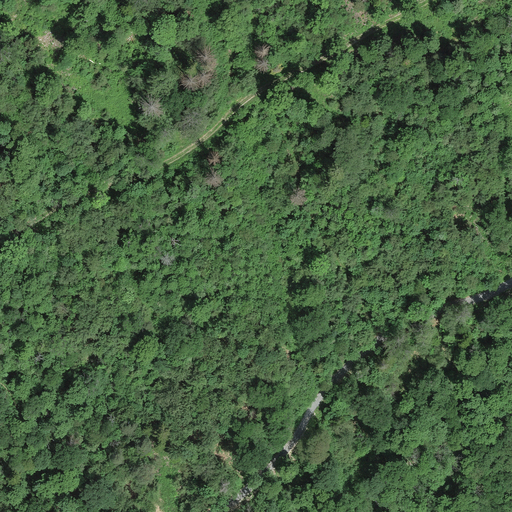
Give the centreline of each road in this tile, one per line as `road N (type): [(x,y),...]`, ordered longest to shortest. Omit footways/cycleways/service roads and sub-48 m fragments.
road 1 (track): [(0,239),(166,164),(248,99),(430,0)]
road 2 (track): [(511,276),(379,337),(244,491),(216,511)]
